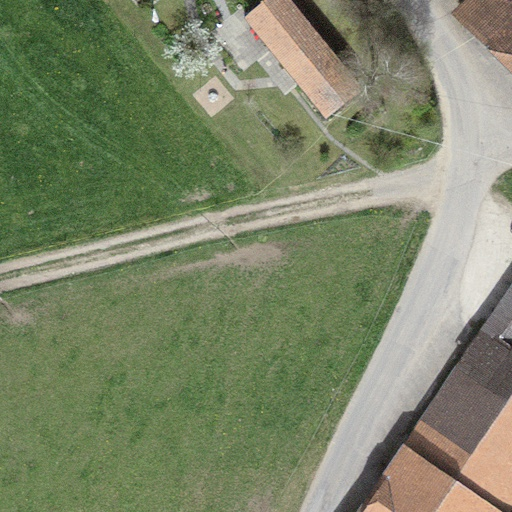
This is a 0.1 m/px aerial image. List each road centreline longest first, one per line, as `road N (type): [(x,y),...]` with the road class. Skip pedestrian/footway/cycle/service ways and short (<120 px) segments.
road 1 (track): [(466,189),(373,184),(0,277)]
road 2 (residential): [(468,158),(456,234),(349,511)]
road 3 (residential): [(421,0),(440,25),(465,93),(468,158)]
